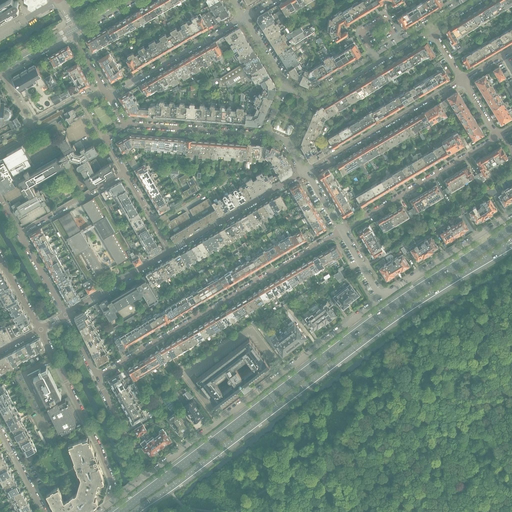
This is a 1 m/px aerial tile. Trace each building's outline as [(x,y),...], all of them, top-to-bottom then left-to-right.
[(0,22),(15,14),(19,11),(17,7),(18,7),(19,6),(19,4),(19,3),(18,2),(16,1),(15,1),(14,1),(12,0),(7,0),(0,4),(0,22)] [(164,12),(156,0),(154,1),(152,2),(152,3),(151,3),(158,15),(161,13),(162,14),(164,12)] [(169,8),(164,0),(156,0),(164,12),(166,11),(166,10),(169,8)] [(176,8),(175,5),(171,0),(164,0),(169,8),(173,6),(174,9),(175,8),(177,12),(178,11),(176,8)] [(209,12),(223,3),(223,2),(222,1),(221,0),(221,1),(220,0),(217,0),(209,5),(204,8),(205,10),(207,9),(209,12)] [(280,4),(283,10),(285,14),(286,15),(296,9),(290,0),(287,0),(283,3),(282,3),(280,3),(280,4)] [(290,0),(296,9),(305,4),(306,4),(303,0),(290,0)] [(357,1),(352,5),(353,6),(359,16),(361,16),(369,11),(369,10),(363,0),(362,0),(358,3),(357,1)] [(363,0),(369,10),(370,10),(374,8),(376,6),(379,4),(376,0),(363,0)] [(419,5),(417,6),(423,16),(427,14),(430,12),(433,10),(427,0),(419,5)] [(426,0),(427,0),(433,10),(443,4),(440,0),(426,0)] [(510,5),(506,0),(495,0),(493,1),(499,12),(510,5)] [(499,12),(493,1),(482,8),(489,19),(499,12)] [(158,15),(151,3),(150,3),(149,4),(148,5),(145,7),(153,19),(155,18),(154,17),(158,15)] [(215,15),(226,8),(226,7),(225,6),(224,5),(223,3),(209,12),(210,12),(212,17),(215,15)] [(406,9),(405,9),(407,12),(414,22),(415,21),(417,20),(420,18),(423,16),(417,6),(415,3),(406,9)] [(351,4),(342,10),(343,12),(349,23),(355,19),(357,20),(358,19),(358,17),(359,16),(353,6),(352,6),(351,4)] [(153,19),(145,7),(143,8),(141,9),(140,10),(147,21),(150,19),(151,20),(153,19)] [(228,14),(230,13),(228,10),(227,10),(226,8),(215,15),(212,17),(216,24),(219,22),(218,20),(221,19),(221,20),(222,20),(228,16),(229,15),(228,14)] [(489,19),(482,8),(472,14),(478,25),(489,19)] [(259,16),(258,20),(260,23),(262,22),(272,16),(271,13),(273,12),(271,9),(268,10),(259,16)] [(147,21),(140,10),(139,10),(138,11),(137,11),(134,13),(142,25),(144,24),(144,23),(147,21)] [(262,22),(260,23),(261,25),(262,27),(263,28),(285,14),(283,10),(280,11),(272,16),(262,22)] [(398,12),(395,14),(399,21),(404,28),(414,22),(407,12),(403,15),(402,13),(400,10),(398,12)] [(216,24),(212,17),(211,16),(209,12),(205,14),(202,16),(208,28),(216,24)] [(333,17),(332,19),(341,21),(342,23),(344,22),(346,25),(348,25),(349,25),(349,23),(343,12),(339,14),(333,17)] [(142,25),(134,13),(132,14),(130,15),(130,16),(129,16),(136,28),(139,26),(140,27),(142,25)] [(285,14),(263,28),(266,33),(283,23),(286,21),(289,20),(288,19),(287,17),(286,15),(285,14)] [(478,25),(472,14),(461,21),(468,31),(478,25)] [(208,28),(202,16),(201,16),(200,15),(198,16),(198,15),(195,17),(202,31),(203,31),(208,28)] [(136,28),(129,16),(128,16),(127,17),(126,18),(124,19),(131,32),(133,31),(133,30),(136,28)] [(202,31),(195,17),(189,20),(190,22),(197,34),(197,33),(198,34),(200,33),(200,32),(202,31)] [(329,18),(327,31),(330,31),(338,33),(340,31),(340,30),(341,23),(342,23),(341,21),(332,19),(329,18)] [(131,32),(124,19),(121,21),(119,22),(118,22),(125,34),(129,32),(129,33),(131,32)] [(192,37),(184,23),(182,20),(179,22),(181,25),(182,27),(179,28),(187,40),(188,40),(189,39),(190,38),(192,37)] [(197,34),(190,22),(188,24),(187,21),(184,23),(192,37),(194,35),(195,36),(197,35),(197,34)] [(468,31),(461,21),(450,28),(452,30),(457,38),(468,31)] [(125,34),(118,22),(118,23),(117,23),(116,24),(115,24),(113,26),(120,38),(122,37),(122,36),(125,34)] [(283,23),(266,33),(270,38),(285,29),(284,27),(285,26),(283,23)] [(292,38),(276,48),(276,49),(279,54),(316,30),(314,25),(311,27),(303,32),(292,38)] [(120,38),(113,26),(110,27),(108,28),(108,29),(107,29),(114,40),(117,39),(118,39),(120,38)] [(288,34),(273,44),(276,48),(292,38),(303,32),(300,27),(297,29),(295,30),(293,31),(291,32),(289,33),(288,34)] [(114,40),(107,29),(107,28),(107,29),(106,28),(104,29),(104,30),(102,32),(108,43),(114,40),(114,41),(114,40)] [(187,40),(179,28),(177,30),(176,28),(173,30),(181,43),(183,42),(184,42),(186,41),(186,40),(187,40)] [(229,43),(243,34),(242,33),(240,29),(237,28),(219,39),(221,42),(227,39),(229,43)] [(463,47),(457,38),(452,30),(450,28),(445,31),(450,39),(459,54),(463,51),(461,48),(463,47)] [(285,29),(270,38),(273,43),(273,44),(288,34),(285,29)] [(181,43),(173,30),(170,31),(171,33),(169,35),(176,46),(177,46),(179,45),(179,44),(181,43)] [(316,30),(279,54),(283,59),(309,42),(308,39),(307,37),(312,34),(317,31),(316,30)] [(511,41),(511,35),(509,30),(499,35),(506,45),(509,43),(511,41)] [(327,31),(323,33),(325,35),(328,33),(329,33),(330,33),(334,39),(335,38),(337,41),(343,37),(344,36),(347,35),(348,33),(347,33),(347,32),(347,31),(345,31),(342,33),(340,31),(338,33),(330,31),(327,31)] [(105,45),(108,43),(102,32),(101,32),(100,32),(99,32),(99,34),(96,35),(103,46),(105,45)] [(176,46),(169,35),(167,36),(165,34),(159,38),(160,40),(156,42),(155,40),(152,42),(160,55),(162,54),(163,54),(164,54),(165,52),(165,53),(165,52),(166,52),(168,52),(168,51),(173,48),(174,48),(175,47),(175,46),(176,46)] [(232,48),(246,40),(244,38),(245,37),(243,34),(229,43),(230,43),(232,42),(233,44),(231,45),(232,48)] [(103,46),(96,35),(94,36),(93,36),(92,37),(91,38),(98,50),(103,46)] [(351,37),(349,38),(347,35),(344,36),(345,37),(344,38),(349,46),(343,50),(350,61),(361,54),(351,37)] [(506,45),(499,35),(490,41),(496,51),(506,45)] [(98,50),(91,38),(90,39),(88,39),(87,39),(87,40),(86,41),(93,53),(94,52),(98,50)] [(238,52),(249,45),(249,44),(248,42),(247,42),(246,40),(232,48),(228,50),(232,56),(236,54),(236,53),(238,52)] [(223,53),(221,50),(220,48),(219,47),(216,41),(210,44),(211,45),(219,58),(219,59),(221,62),(222,64),(223,63),(224,61),(224,59),(223,57),(221,54),(223,53)] [(496,51),(490,41),(481,46),(481,45),(479,42),(478,43),(480,47),(486,57),(490,54),(496,51)] [(160,55),(152,42),(149,44),(150,46),(147,47),(154,59),(155,58),(156,59),(157,58),(157,57),(160,55)] [(309,42),(283,59),(286,64),(299,56),(297,54),(300,52),(302,54),(307,50),(305,46),(306,45),(310,43),(309,42)] [(435,55),(430,46),(427,42),(424,44),(417,48),(424,59),(429,56),(430,58),(435,55)] [(219,58),(211,45),(208,46),(206,47),(206,48),(205,48),(212,59),(215,57),(216,60),(219,59),(219,58)] [(239,59),(253,50),(252,49),(252,48),(250,46),(249,45),(238,52),(240,54),(237,56),(236,54),(232,56),(228,58),(230,62),(238,57),(239,59)] [(477,62),(469,49),(467,45),(466,46),(467,48),(466,49),(468,52),(469,51),(470,53),(462,58),(467,68),(477,62)] [(74,56),(68,46),(61,50),(67,60),(73,56),(74,56)] [(154,59),(147,47),(145,49),(144,47),(141,48),(149,62),(151,60),(152,61),(154,60),(154,59)] [(486,57),(480,47),(472,52),(470,48),(469,49),(477,62),(481,60),(486,57)] [(149,62),(141,48),(138,50),(139,52),(137,53),(144,65),(145,65),(146,64),(147,63),(149,62)] [(212,59),(205,48),(204,48),(203,49),(202,50),(200,51),(208,65),(209,64),(211,63),(209,61),(212,59)] [(424,59),(417,48),(406,55),(413,65),(424,59)] [(334,71),(326,57),(324,53),(321,49),(316,53),(322,63),(329,74),(334,71)] [(67,60),(61,50),(55,53),(60,63),(61,64),(60,65),(62,68),(63,68),(62,65),(68,62),(67,60)] [(243,64),(256,55),(256,54),(255,53),(254,52),(253,50),(239,59),(243,64)] [(299,56),(286,64),(289,69),(299,63),(300,63),(301,61),(302,61),(309,54),(309,53),(307,50),(302,54),(299,56)] [(350,61),(343,50),(334,56),(332,53),(331,53),(340,67),(350,61)] [(208,65),(200,51),(198,52),(197,52),(195,53),(195,54),(201,65),(204,64),(205,66),(208,65)] [(60,63),(55,53),(48,57),(49,59),(49,58),(54,67),(60,63)] [(101,65),(113,59),(109,53),(107,54),(106,55),(100,59),(99,57),(97,59),(97,60),(98,60),(99,60),(98,62),(99,63),(100,63),(101,65)] [(144,65),(137,53),(134,55),(133,53),(130,55),(138,68),(141,67),(142,67),(143,66),(143,65),(144,65)] [(340,67),(331,53),(326,57),(334,71),(340,67)] [(201,65),(195,54),(193,54),(192,55),(192,56),(189,57),(197,71),(200,69),(198,67),(201,65)] [(138,68),(130,55),(127,56),(128,58),(126,60),(129,65),(132,70),(133,72),(139,69),(138,68)] [(241,72),(259,61),(258,59),(258,57),(257,56),(256,56),(256,55),(243,64),(225,75),(222,76),(219,78),(221,80),(223,83),(225,82),(241,72)] [(413,65),(406,55),(396,61),(403,72),(413,65)] [(197,71),(189,57),(187,59),(186,58),(185,59),(184,60),(190,71),(193,70),(195,72),(197,71)] [(105,71),(116,65),(113,59),(101,65),(102,66),(101,67),(102,68),(103,69),(105,71)] [(190,71),(184,60),(184,61),(183,60),(181,61),(181,62),(179,64),(187,77),(189,76),(188,73),(190,71)] [(246,76),(263,66),(260,60),(259,61),(241,72),(225,82),(228,88),(231,86),(235,83),(246,76)] [(403,72),(396,61),(386,67),(392,78),(403,72)] [(301,79),(300,81),(308,85),(309,82),(313,84),(319,80),(312,69),(311,67),(311,63),(308,62),(306,67),(301,79)] [(442,67),(441,64),(439,62),(434,65),(435,67),(438,66),(441,71),(444,69),(442,67)] [(299,63),(289,69),(292,75),(293,76),(301,79),(306,67),(301,64),(300,63),(299,63)] [(329,74),(322,63),(312,69),(319,80),(329,74)] [(81,69),(79,67),(80,66),(79,64),(78,64),(77,64),(73,66),(71,67),(67,70),(70,75),(81,69)] [(187,77),(179,64),(176,65),(175,65),(174,66),(174,67),(173,66),(180,78),(182,76),(184,79),(187,77)] [(36,79),(42,76),(35,65),(12,78),(20,92),(37,82),(36,79)] [(108,77),(119,70),(116,65),(105,71),(106,74),(106,75),(107,76),(108,76),(108,77)] [(180,78),(173,66),(173,67),(172,67),(171,67),(170,68),(168,70),(176,83),(179,82),(177,79),(180,78)] [(253,80),(267,71),(263,66),(246,76),(245,77),(248,82),(253,79),(253,80)] [(392,78),(386,67),(375,74),(382,85),(392,78)] [(506,78),(499,67),(494,70),(500,81),(506,78)] [(73,80),(84,74),(83,72),(83,71),(82,70),(81,69),(70,75),(73,80)] [(450,79),(444,69),(441,71),(433,75),(439,84),(440,84),(442,83),(445,81),(446,81),(450,79)] [(122,77),(122,76),(123,76),(119,70),(108,77),(109,79),(109,80),(110,82),(111,82),(119,78),(120,78),(122,77)] [(176,83),(168,70),(166,71),(165,71),(163,72),(163,73),(169,84),(172,82),(173,85),(176,83)] [(259,83),(270,76),(267,71),(253,80),(256,85),(259,83)] [(169,84),(163,73),(162,73),(161,73),(160,74),(160,75),(157,76),(164,88),(167,86),(167,85),(169,84)] [(491,84),(489,80),(491,79),(488,73),(475,81),(481,90),(491,84)] [(76,86),(87,80),(87,79),(87,78),(86,77),(85,76),(84,74),(73,80),(76,86)] [(382,85),(375,74),(365,80),(371,91),(382,85)] [(56,85),(51,75),(45,78),(50,88),(51,88),(52,87),(56,85)] [(439,84),(433,75),(424,81),(429,90),(430,90),(432,89),(432,88),(436,86),(437,86),(438,85),(439,85),(439,84)] [(164,88),(157,76),(155,77),(154,77),(152,78),(152,79),(157,88),(158,90),(161,89),(162,89),(164,88)] [(276,86),(270,76),(259,83),(260,83),(263,88),(276,87),(276,86)] [(157,88),(152,79),(151,79),(149,80),(149,81),(147,82),(146,81),(141,85),(145,92),(147,95),(157,88)] [(79,91),(90,85),(90,84),(89,82),(88,82),(87,80),(76,86),(79,91)] [(371,91),(365,80),(354,87),(361,97),(371,91)] [(429,90),(424,81),(414,87),(419,96),(420,96),(422,95),(422,94),(426,92),(427,92),(428,91),(429,90)] [(497,93),(492,84),(491,84),(481,90),(487,100),(497,93)] [(419,96),(414,87),(405,92),(405,90),(406,90),(403,85),(400,87),(404,93),(409,102),(410,102),(411,102),(412,101),(412,100),(416,98),(417,98),(419,97),(419,96)] [(271,98),(276,88),(276,87),(263,88),(255,88),(254,86),(250,89),(271,98)] [(361,97),(354,87),(344,93),(350,104),(352,106),(353,105),(351,103),(357,99),(358,101),(362,99),(361,97)] [(13,112),(12,109),(12,108),(10,106),(9,106),(9,103),(1,90),(0,89),(0,128),(9,124),(12,129),(21,124),(14,113),(13,113),(13,112)] [(271,98),(250,89),(251,90),(248,95),(269,104),(271,98)] [(123,103),(134,97),(131,91),(119,97),(123,103)] [(466,106),(461,98),(458,93),(456,92),(448,97),(448,98),(446,100),(448,103),(450,102),(455,110),(456,112),(466,106)] [(61,102),(71,96),(69,93),(61,97),(59,99),(61,102)] [(341,109),(350,104),(344,93),(333,99),(339,110),(344,118),(346,117),(341,109)] [(409,102),(404,93),(396,97),(393,93),(391,94),(394,99),(394,98),(400,108),(401,108),(402,107),(403,106),(407,104),(409,103),(409,102)] [(503,103),(497,93),(487,100),(493,109),(503,103)] [(269,104),(248,95),(248,96),(249,96),(248,100),(249,100),(248,102),(266,111),(269,104)] [(126,109),(137,102),(134,97),(123,103),(126,109)] [(394,98),(394,99),(384,104),(390,114),(390,113),(391,114),(392,113),(393,112),(397,110),(398,110),(399,109),(399,108),(400,108),(394,98)] [(329,116),(339,110),(333,99),(322,106),(332,121),(330,118),(329,116)] [(447,111),(444,106),(448,103),(446,100),(441,102),(434,107),(441,119),(443,118),(443,119),(447,116),(448,116),(449,115),(447,113),(446,112),(447,111)] [(165,117),(167,104),(164,104),(164,102),(159,101),(159,103),(157,103),(156,105),(156,116),(165,117)] [(140,110),(141,107),(140,107),(139,106),(137,102),(126,109),(129,114),(136,115),(136,111),(138,110),(140,110)] [(175,118),(176,105),(174,104),(175,102),(170,102),(169,104),(167,104),(165,117),(175,118)] [(265,114),(265,111),(266,111),(248,102),(248,104),(247,103),(246,111),(245,123),(259,124),(261,123),(262,121),(261,121),(262,119),(263,114),(265,114)] [(186,119),(187,106),(184,105),(185,103),(180,103),(179,105),(176,105),(175,118),(186,119)] [(511,117),(511,111),(510,108),(508,110),(503,103),(493,109),(499,120),(502,123),(511,117)] [(196,120),(197,106),(194,106),(195,104),(190,104),(190,106),(187,106),(186,119),(196,120)] [(206,120),(207,107),(205,107),(205,105),(200,104),(200,106),(197,106),(196,120),(206,120)] [(390,114),(384,104),(375,110),(380,120),(383,119),(383,118),(387,115),(388,116),(389,115),(389,114),(390,114)] [(156,116),(156,105),(152,105),(152,106),(152,107),(149,106),(148,109),(148,116),(156,116)] [(216,121),(217,108),(215,108),(215,106),(210,105),(210,107),(207,107),(206,120),(216,121)] [(225,122),(226,109),(225,108),(225,106),(220,106),(220,108),(217,108),(216,121),(225,122)] [(233,122),(233,110),(231,110),(231,107),(227,106),(227,109),(226,109),(225,122),(227,122),(227,121),(229,121),(230,122),(233,122)] [(332,121),(322,106),(316,110),(315,111),(325,119),(327,118),(328,119),(328,120),(329,121),(330,120),(331,122),(332,121)] [(472,115),(470,112),(466,106),(456,112),(462,121),(472,115)] [(148,116),(148,109),(142,108),(142,107),(141,107),(140,110),(138,110),(136,111),(136,115),(148,116)] [(441,119),(434,107),(427,111),(425,112),(424,112),(430,122),(431,124),(441,119)] [(79,116),(78,116),(77,116),(75,113),(76,110),(73,108),(72,109),(65,113),(64,114),(66,117),(66,119),(67,120),(70,124),(70,123),(78,118),(79,118),(79,117),(79,116)] [(380,120),(375,110),(372,112),(371,111),(369,112),(369,113),(368,114),(374,124),(380,120)] [(325,119),(315,111),(315,112),(311,119),(323,124),(325,119)] [(422,127),(430,122),(424,112),(423,112),(421,113),(421,114),(417,117),(416,116),(414,117),(414,118),(420,128),(422,127)] [(374,124),(368,114),(359,119),(365,129),(369,127),(374,124)] [(478,125),(476,122),(472,115),(462,121),(468,131),(478,125)] [(420,128),(414,118),(413,119),(413,118),(411,119),(411,120),(410,121),(406,123),(404,124),(403,125),(410,135),(419,129),(420,131),(419,132),(421,134),(423,133),(422,131),(420,128)] [(324,137),(331,128),(323,124),(311,119),(307,130),(324,137)] [(365,129),(359,119),(349,126),(355,135),(365,129)] [(289,134),(292,126),(289,125),(287,124),(283,122),(283,123),(281,122),(278,120),(275,128),(289,134)] [(400,140),(410,135),(403,125),(402,125),(401,126),(400,126),(396,129),(395,129),(394,130),(393,130),(393,131),(399,141),(400,143),(402,146),(405,145),(403,141),(401,142),(400,140)] [(483,134),(481,131),(478,125),(468,131),(463,133),(461,134),(463,137),(466,135),(466,134),(469,132),(474,140),(483,134)] [(355,135),(349,126),(339,131),(345,141),(351,137),(355,135)] [(315,142),(318,135),(324,137),(307,130),(301,144),(301,145),(315,143),(315,142)] [(345,141),(339,131),(328,138),(330,142),(334,148),(345,141)] [(399,141),(393,131),(392,131),(390,132),(389,133),(386,135),(385,135),(383,136),(383,137),(389,147),(399,141)] [(461,140),(464,139),(463,137),(461,134),(459,136),(457,132),(453,134),(453,135),(451,136),(458,148),(464,145),(461,140)] [(133,146),(134,135),(130,134),(122,139),(129,150),(133,148),(132,147),(133,146)] [(145,147),(146,136),(134,135),(133,146),(145,147)] [(458,148),(451,136),(442,142),(443,144),(449,154),(450,154),(449,153),(458,148)] [(0,189),(3,194),(5,192),(9,190),(15,187),(15,186),(19,184),(20,185),(20,184),(21,187),(20,187),(23,193),(22,194),(26,201),(21,204),(20,201),(11,206),(13,209),(13,210),(13,211),(13,213),(14,214),(15,215),(16,216),(17,216),(20,220),(28,215),(26,213),(40,205),(41,206),(42,205),(43,205),(48,213),(51,212),(46,203),(49,201),(47,198),(45,199),(42,193),(44,192),(42,189),(39,191),(38,189),(35,190),(32,185),(34,183),(34,184),(35,184),(36,184),(36,183),(37,183),(36,182),(39,180),(40,181),(41,181),(41,180),(42,180),(41,179),(45,177),(45,178),(46,178),(47,178),(46,177),(47,177),(47,176),(50,174),(51,175),(51,174),(52,175),(52,174),(53,174),(52,173),(56,171),(56,172),(57,171),(58,171),(59,170),(58,169),(61,168),(62,168),(63,168),(64,168),(63,167),(64,167),(64,166),(66,165),(67,166),(68,166),(69,166),(70,166),(71,165),(71,164),(71,163),(71,162),(73,160),(76,161),(78,163),(77,164),(77,165),(77,166),(77,167),(78,168),(79,169),(80,169),(82,172),(81,172),(81,173),(81,174),(82,174),(83,174),(85,177),(84,178),(83,179),(83,180),(83,181),(84,181),(85,182),(86,182),(90,189),(98,184),(98,183),(99,182),(105,178),(106,179),(117,172),(118,172),(118,171),(118,170),(118,169),(114,163),(113,162),(112,162),(111,162),(103,167),(101,168),(96,158),(95,159),(90,162),(89,161),(88,159),(98,153),(94,145),(93,145),(86,149),(86,150),(84,147),(80,150),(76,149),(74,145),(71,146),(71,145),(66,137),(65,137),(65,138),(65,137),(58,141),(63,150),(64,150),(63,151),(60,152),(59,153),(35,167),(23,146),(3,157),(5,159),(3,160),(0,161),(0,189)] [(389,147),(383,137),(382,137),(380,138),(380,139),(378,140),(384,150),(389,147)] [(129,150),(122,139),(117,142),(124,154),(129,150)] [(384,150),(378,140),(375,141),(373,142),(373,143),(379,153),(384,150)] [(312,161),(330,150),(326,144),(325,143),(324,141),(320,142),(322,145),(322,146),(321,145),(318,146),(319,148),(320,149),(318,150),(308,156),(310,161),(312,161)] [(334,148),(330,142),(326,144),(330,150),(334,148)] [(318,150),(315,145),(315,143),(301,145),(301,146),(308,156),(318,150)] [(379,153),(373,143),(372,143),(371,143),(370,144),(370,145),(365,147),(363,148),(363,149),(369,159),(379,153)] [(443,144),(432,150),(439,160),(440,160),(441,159),(446,156),(447,156),(448,155),(448,154),(449,154),(443,144)] [(271,159),(276,147),(272,146),(271,148),(267,147),(266,148),(265,159),(269,162),(271,159)] [(284,156),(282,153),(279,152),(280,149),(276,147),(271,159),(273,163),(284,156)] [(507,157),(501,147),(491,152),(498,163),(507,157)] [(369,159),(363,149),(362,149),(361,149),(360,150),(360,151),(359,151),(355,153),(354,153),(353,154),(353,155),(352,155),(359,165),(369,159)] [(439,160),(432,150),(422,156),(428,166),(429,166),(431,165),(432,164),(436,162),(438,161),(439,160)] [(498,163),(491,152),(482,158),(488,169),(498,163)] [(359,165),(352,155),(351,155),(350,156),(349,157),(345,159),(344,159),(343,160),(343,161),(342,161),(348,171),(359,165)] [(428,166),(422,156),(414,161),(411,155),(408,156),(412,162),(418,172),(419,173),(421,172),(421,171),(425,168),(426,168),(428,167),(428,166)] [(290,167),(285,158),(284,156),(273,163),(275,165),(273,166),(276,172),(277,172),(278,174),(290,167)] [(487,171),(489,170),(488,169),(482,158),(481,158),(480,159),(479,159),(479,160),(476,162),(482,172),(478,174),(481,179),(483,182),(485,181),(484,178),(481,173),(482,172),(483,175),(487,172),(487,171)] [(348,171),(342,161),(340,162),(338,163),(338,164),(337,164),(340,169),(343,174),(348,171)] [(412,162),(402,169),(408,179),(409,179),(410,178),(411,177),(415,174),(416,175),(417,174),(418,173),(418,172),(412,162)] [(149,170),(148,170),(150,169),(148,165),(146,166),(145,164),(134,171),(135,171),(137,173),(137,174),(138,176),(147,170),(148,171),(149,170)] [(337,178),(340,177),(343,175),(343,174),(340,169),(337,164),(332,167),(332,166),(321,173),(318,175),(322,180),(324,182),(323,183),(324,184),(325,185),(335,180),(337,178)] [(474,176),(468,166),(457,172),(464,183),(474,177),(479,185),(483,183),(483,182),(481,179),(478,174),(474,176)] [(275,183),(289,175),(291,173),(292,169),(290,167),(278,174),(275,176),(273,177),(272,175),(271,176),(275,182),(275,183)] [(408,179),(402,169),(392,175),(398,185),(400,184),(400,183),(401,183),(405,181),(407,180),(407,179),(408,179)] [(149,174),(148,171),(147,170),(138,176),(139,176),(138,177),(140,179),(142,181),(151,176),(154,174),(153,172),(149,174)] [(272,184),(269,177),(266,173),(263,174),(262,172),(259,174),(267,187),(269,186),(270,186),(272,185),(272,184)] [(450,191),(464,183),(457,172),(454,174),(450,177),(448,178),(444,180),(448,187),(445,189),(448,195),(451,194),(450,192),(451,191),(450,191)] [(190,187),(183,191),(186,197),(197,191),(194,186),(197,184),(193,177),(190,179),(187,173),(178,178),(181,184),(187,181),(190,187)] [(267,187),(259,174),(256,175),(257,178),(255,179),(262,191),(265,189),(265,188),(267,187)] [(398,185),(392,175),(381,181),(387,191),(388,191),(390,190),(390,189),(394,187),(395,187),(397,186),(397,185),(398,185)] [(145,187),(154,181),(151,176),(142,181),(141,182),(143,184),(145,187)] [(262,191),(255,179),(253,181),(251,178),(249,180),(257,193),(259,192),(260,192),(262,191)] [(257,193),(249,180),(248,180),(245,182),(247,184),(245,185),(245,186),(251,196),(252,196),(253,196),(254,195),(255,194),(257,193)] [(341,190),(335,180),(325,185),(326,185),(325,186),(326,188),(327,188),(330,193),(331,195),(332,196),(341,190)] [(115,196),(126,190),(126,189),(125,189),(121,181),(101,193),(107,202),(115,196)] [(157,187),(154,181),(145,187),(146,189),(148,192),(157,187)] [(387,191),(381,181),(371,187),(377,197),(378,197),(380,196),(380,195),(384,193),(385,193),(387,192),(387,191)] [(251,196),(245,186),(242,187),(242,186),(241,186),(240,186),(238,184),(237,183),(237,184),(239,188),(239,189),(246,200),(246,199),(248,198),(249,198),(251,197),(251,196)] [(292,195),(303,189),(300,185),(297,184),(288,189),(291,195),(292,195)] [(448,195),(445,189),(441,192),(436,184),(433,187),(428,190),(427,191),(426,190),(423,192),(430,204),(443,195),(444,197),(448,195)] [(151,197),(160,192),(157,187),(148,192),(148,193),(149,195),(150,195),(151,197)] [(246,200),(239,189),(237,190),(237,189),(235,189),(234,190),(232,187),(231,187),(233,191),(234,192),(240,203),(241,203),(241,202),(243,201),(244,202),(245,201),(246,200)] [(377,197),(371,187),(361,193),(367,203),(368,203),(370,202),(370,201),(374,199),(375,199),(377,198),(377,197)] [(296,200),(306,194),(306,193),(305,191),(304,191),(303,189),(292,195),(296,200)] [(511,201),(504,190),(504,189),(501,192),(502,193),(498,196),(502,202),(504,205),(504,206),(505,205),(506,206),(509,204),(508,203),(511,201)] [(128,196),(127,194),(128,193),(126,190),(115,196),(119,202),(128,196)] [(240,203),(234,192),(232,193),(231,192),(230,192),(230,191),(229,191),(228,190),(226,191),(228,194),(229,195),(235,206),(236,206),(235,206),(238,204),(239,205),(240,204),(240,203)] [(347,201),(341,191),(341,190),(332,196),(332,197),(333,199),(336,203),(336,204),(337,206),(338,206),(347,201)] [(154,202),(163,197),(160,192),(151,197),(151,198),(152,200),(153,200),(154,202)] [(416,212),(430,204),(423,192),(420,194),(420,195),(414,199),(413,198),(410,200),(414,208),(410,210),(414,216),(417,214),(416,212)] [(367,203),(361,193),(356,196),(357,198),(358,201),(359,201),(362,206),(363,206),(365,205),(365,204),(367,203)] [(275,198),(274,198),(280,209),(283,208),(284,209),(287,207),(286,206),(283,200),(284,199),(281,194),(280,195),(278,196),(277,196),(276,196),(275,197),(275,198)] [(299,206),(309,200),(309,199),(309,198),(308,197),(307,197),(306,194),(296,200),(299,206)] [(235,206),(229,195),(227,197),(226,196),(225,195),(223,196),(223,197),(223,198),(230,209),(232,208),(233,208),(235,207),(235,206)] [(122,207),(131,202),(130,199),(131,199),(129,196),(129,197),(128,196),(119,202),(120,205),(118,206),(120,209),(122,207)] [(166,203),(163,197),(154,202),(154,203),(155,206),(156,206),(157,208),(166,203)] [(130,248),(105,206),(100,209),(93,198),(83,204),(94,223),(96,222),(105,237),(103,238),(118,263),(128,257),(125,251),(130,248)] [(230,209),(223,198),(221,200),(221,199),(219,198),(218,199),(218,200),(217,201),(218,202),(224,212),(225,212),(227,211),(228,211),(229,210),(230,209)] [(269,201),(268,202),(275,212),(275,213),(276,213),(278,212),(278,211),(278,210),(280,209),(274,198),(273,198),(271,200),(269,202),(269,201)] [(224,212),(218,202),(217,201),(218,200),(216,199),(214,200),(214,201),(215,202),(214,202),(212,203),(213,204),(215,209),(219,215),(222,214),(223,214),(224,213),(224,212)] [(497,209),(495,206),(494,207),(492,203),(493,203),(491,200),(490,200),(490,199),(486,202),(485,200),(482,202),(484,204),(488,211),(489,210),(492,214),(497,211),(496,209),(497,209)] [(302,212),(313,206),(312,205),(312,204),(312,202),(311,202),(309,200),(299,206),(302,212)] [(263,204),(263,205),(269,216),(270,216),(271,217),(273,216),(273,215),(272,214),(275,212),(268,202),(268,201),(265,203),(266,203),(263,205),(263,204)] [(346,216),(359,209),(359,208),(358,207),(354,209),(353,208),(352,209),(351,208),(351,207),(347,201),(338,206),(338,207),(338,208),(339,209),(340,209),(341,212),(344,217),(346,216)] [(125,213),(135,207),(133,205),(134,204),(133,202),(132,202),(131,202),(122,207),(125,213)] [(160,213),(170,207),(175,204),(174,202),(171,204),(169,205),(168,205),(166,203),(157,208),(157,209),(158,211),(159,211),(160,213)] [(197,220),(215,209),(213,204),(210,206),(207,208),(204,209),(202,211),(199,212),(196,214),(194,215),(196,218),(197,220)] [(492,214),(489,210),(488,211),(484,204),(477,208),(481,216),(480,216),(482,220),(492,214)] [(258,208),(257,208),(264,219),(266,223),(267,223),(266,220),(267,219),(267,218),(267,217),(269,216),(263,205),(262,205),(260,206),(260,207),(258,208)] [(414,216),(410,210),(406,212),(402,205),(398,207),(399,208),(392,212),(391,211),(388,213),(389,214),(388,214),(394,224),(395,225),(409,216),(410,218),(414,216)] [(306,217),(316,211),(316,210),(315,208),(314,208),(313,206),(302,212),(306,217)] [(481,216),(477,208),(476,208),(475,206),(472,208),(473,210),(470,212),(470,213),(470,214),(472,217),(472,216),(474,219),(474,220),(475,223),(476,222),(477,224),(482,220),(480,216),(481,216)] [(128,218),(138,212),(136,210),(137,210),(136,207),(135,207),(125,213),(128,218)] [(252,211),(258,222),(259,223),(260,223),(262,222),(262,221),(261,220),(264,219),(257,208),(254,209),(255,210),(252,211)] [(200,226),(219,215),(215,209),(197,220),(196,220),(200,226)] [(88,247),(79,232),(81,230),(75,220),(70,211),(53,221),(83,272),(87,280),(92,277),(93,278),(105,271),(90,246),(88,247)] [(247,214),(246,215),(253,225),(255,229),(259,227),(256,224),(258,222),(252,211),(251,211),(249,213),(247,215),(247,214)] [(309,223),(319,217),(319,216),(319,215),(318,214),(317,213),(316,211),(306,217),(304,218),(307,224),(309,223)] [(131,224),(141,218),(140,216),(140,215),(139,212),(138,213),(138,212),(128,218),(131,224)] [(176,226),(172,220),(170,221),(165,213),(160,216),(160,217),(162,221),(168,231),(176,226)] [(241,218),(248,229),(247,229),(248,229),(249,230),(251,228),(251,227),(253,225),(246,215),(246,214),(243,216),(244,217),(241,218)] [(394,224),(388,214),(385,216),(382,218),(381,217),(379,219),(378,220),(381,226),(384,230),(394,224)] [(312,228),(323,222),(322,222),(322,221),(321,219),(319,217),(309,223),(312,228)] [(134,229),(144,223),(143,221),(144,220),(142,218),(141,218),(131,224),(134,229)] [(236,221),(235,221),(242,232),(242,233),(243,233),(245,232),(245,231),(245,230),(247,229),(248,229),(241,218),(240,218),(238,219),(238,220),(236,221)] [(171,235),(191,223),(190,221),(189,219),(187,220),(184,221),(181,223),(179,224),(176,226),(168,231),(171,235)] [(468,227),(467,225),(466,225),(463,220),(458,223),(456,221),(453,223),(454,224),(460,234),(465,232),(464,231),(468,229),(467,229),(468,228),(468,227)] [(230,224),(230,225),(236,235),(237,236),(238,236),(240,235),(240,234),(240,233),(242,232),(235,221),(232,223),(233,223),(230,224)] [(174,242),(196,229),(193,222),(191,223),(171,235),(171,236),(174,242)] [(316,234),(326,228),(324,224),(323,222),(312,228),(316,234)] [(137,234),(147,229),(146,226),(147,226),(145,223),(144,224),(144,223),(134,229),(137,234)] [(439,235),(436,229),(432,223),(429,225),(433,231),(435,235),(437,237),(439,235)] [(225,227),(224,228),(231,239),(231,238),(231,239),(233,242),(235,241),(234,238),(234,237),(236,235),(230,225),(229,224),(227,226),(225,228),(225,227)] [(460,234),(454,224),(450,226),(449,225),(447,226),(447,227),(448,229),(449,228),(455,238),(460,234)] [(374,236),(368,225),(358,231),(358,232),(358,233),(360,236),(361,235),(364,242),(374,236)] [(455,238),(449,228),(448,229),(447,227),(439,231),(441,234),(444,239),(443,239),(445,242),(446,242),(447,242),(450,240),(451,241),(455,238)] [(33,240),(44,233),(41,228),(30,234),(30,235),(30,236),(30,237),(31,237),(32,238),(33,240)] [(219,231),(225,242),(226,243),(227,243),(228,242),(229,241),(228,240),(230,239),(231,239),(224,228),(221,229),(222,230),(219,231)] [(308,238),(305,233),(302,229),(300,231),(300,230),(296,232),(294,228),(292,229),(294,233),(300,243),(303,241),(304,242),(305,241),(305,240),(306,240),(306,239),(308,238)] [(141,240),(150,234),(149,232),(150,231),(148,229),(147,229),(137,234),(141,240)] [(214,234),(220,245),(220,246),(222,246),(223,245),(224,244),(223,243),(225,242),(219,231),(218,231),(216,232),(216,233),(214,234)] [(300,243),(294,233),(291,235),(290,233),(289,234),(287,231),(286,232),(288,236),(292,242),(292,241),(295,246),(297,245),(298,245),(300,244),(300,243)] [(36,245),(47,239),(49,238),(48,236),(47,235),(45,236),(44,233),(33,240),(33,241),(33,243),(34,243),(36,245)] [(143,246),(154,240),(152,237),(153,237),(151,233),(150,234),(141,240),(140,241),(143,246)] [(211,236),(208,238),(215,248),(215,249),(216,249),(218,248),(218,247),(220,245),(214,234),(213,234),(212,234),(210,236),(211,236)] [(295,246),(292,241),(292,242),(288,236),(286,238),(284,235),(281,236),(283,239),(286,245),(287,244),(290,249),(292,248),(293,248),(294,247),(295,246)] [(380,246),(374,236),(364,242),(368,248),(367,248),(370,252),(380,246)] [(203,241),(209,252),(210,253),(212,252),(212,251),(212,250),(214,249),(215,248),(208,238),(208,237),(207,238),(207,237),(205,239),(205,240),(203,241)] [(438,247),(436,244),(435,244),(434,242),(434,241),(433,238),(432,239),(431,237),(428,240),(427,239),(424,240),(425,241),(425,242),(429,249),(430,248),(432,251),(438,248),(437,247),(438,247)] [(39,250),(50,244),(47,239),(36,245),(36,246),(36,247),(36,248),(37,248),(39,250)] [(290,249),(287,244),(286,245),(283,239),(278,243),(281,248),(282,248),(285,252),(287,251),(288,251),(289,250),(290,249)] [(146,252),(157,245),(155,243),(156,242),(155,240),(154,240),(143,246),(146,252)] [(199,243),(197,244),(204,255),(204,256),(205,256),(207,255),(207,254),(207,253),(209,252),(203,241),(202,241),(199,242),(199,243)] [(409,250),(406,245),(405,246),(402,241),(400,242),(401,244),(406,252),(409,250)] [(432,251),(430,248),(429,249),(425,242),(418,246),(422,253),(421,254),(423,257),(423,258),(433,252),(432,251)] [(285,252),(282,248),(281,248),(278,243),(273,246),(276,251),(277,251),(280,255),(281,254),(283,254),(284,253),(285,252)] [(42,256),(53,249),(50,244),(39,250),(39,251),(39,252),(39,253),(40,253),(42,256)] [(194,246),(192,248),(198,258),(198,259),(200,262),(201,262),(200,259),(201,258),(201,257),(203,255),(204,255),(197,244),(196,244),(194,246)] [(147,259),(161,251),(160,248),(158,245),(157,246),(157,245),(146,252),(149,257),(147,258),(147,259)] [(343,255),(336,245),(329,249),(336,259),(343,255)] [(422,253),(418,246),(417,246),(417,245),(414,247),(413,245),(412,245),(411,245),(410,246),(409,246),(409,247),(410,248),(411,250),(412,252),(411,252),(413,255),(414,254),(415,257),(416,260),(417,260),(418,261),(423,257),(421,254),(422,253)] [(280,255),(277,251),(276,251),(273,246),(268,249),(271,254),(272,254),(274,258),(276,257),(278,257),(279,256),(279,255),(280,255)] [(385,254),(381,246),(380,246),(370,252),(372,256),(373,255),(374,257),(376,255),(377,256),(378,255),(380,257),(385,254)] [(188,250),(186,251),(193,262),(192,262),(195,266),(196,266),(194,262),(196,261),(196,260),(198,258),(192,248),(192,247),(191,248),(191,247),(188,249),(188,250)] [(45,261),(56,255),(53,249),(42,256),(42,257),(42,259),(43,259),(45,261)] [(274,258),(272,254),(271,254),(268,249),(263,252),(269,262),(271,260),(272,260),(274,259),(274,258)] [(336,259),(329,249),(324,252),(330,263),(331,265),(337,262),(336,260),(336,259)] [(145,260),(142,254),(140,252),(137,254),(135,255),(133,252),(131,253),(130,251),(129,252),(128,251),(126,252),(129,257),(131,256),(134,261),(133,261),(136,266),(142,262),(145,260)] [(181,254),(180,254),(187,265),(187,266),(189,268),(190,267),(189,266),(190,265),(190,264),(190,263),(192,262),(193,262),(186,251),(185,251),(183,252),(183,253),(181,254)] [(269,262),(263,252),(260,254),(258,251),(257,253),(258,255),(257,255),(263,265),(265,264),(267,264),(268,263),(268,262),(269,262)] [(330,263),(324,252),(318,256),(325,267),(330,263)] [(180,254),(174,257),(181,269),(184,273),(187,272),(184,267),(187,265),(180,254),(181,254),(180,253),(180,254)] [(48,267),(59,260),(56,255),(45,261),(45,262),(45,263),(45,264),(46,264),(48,267)] [(263,265),(257,255),(252,258),(258,268),(260,267),(261,267),(262,266),(263,265)] [(409,266),(405,259),(405,258),(405,256),(403,256),(402,255),(398,257),(398,256),(394,258),(401,270),(402,270),(402,271),(405,269),(405,268),(406,268),(407,268),(409,267),(409,266)] [(325,267),(318,256),(316,257),(315,257),(313,258),(313,259),(319,270),(325,267)] [(171,259),(169,260),(176,272),(181,269),(174,257),(171,259)] [(258,268),(252,258),(246,262),(252,271),(254,270),(256,270),(257,269),(258,268)] [(401,270),(394,258),(391,261),(392,261),(387,264),(394,275),(395,275),(401,270)] [(319,270),(313,259),(310,260),(308,261),(308,262),(307,262),(314,273),(319,270)] [(51,272),(62,265),(59,260),(48,267),(47,267),(49,270),(51,272)] [(169,260),(163,264),(170,276),(176,272),(169,260)] [(252,271),(246,262),(243,264),(242,262),(241,262),(240,260),(238,261),(241,265),(247,275),(249,274),(250,273),(251,273),(252,271)] [(314,273),(307,262),(305,264),(304,263),(303,264),(302,265),(302,266),(308,277),(314,273)] [(394,275),(387,264),(387,263),(384,265),(384,266),(380,269),(381,270),(380,272),(381,273),(383,273),(387,280),(389,280),(390,279),(390,278),(391,277),(391,278),(395,275),(394,275)] [(163,264),(157,267),(164,279),(170,276),(163,264)] [(54,277),(65,271),(62,265),(51,272),(51,273),(51,275),(52,275),(54,277)] [(247,275),(241,265),(235,268),(241,278),(243,277),(245,277),(246,276),(247,275)] [(308,277),(302,266),(300,267),(299,267),(297,268),(296,269),(303,280),(308,277)] [(0,291),(11,286),(0,267),(0,291)] [(157,267),(151,271),(158,282),(164,279),(157,267)] [(241,278),(235,268),(230,271),(236,281),(238,280),(239,280),(240,279),(241,278)] [(303,280),(296,269),(294,270),(293,270),(292,271),(291,272),(297,283),(303,280)] [(57,283),(68,276),(65,271),(54,277),(54,278),(54,279),(54,280),(55,280),(56,281),(57,283)] [(151,271),(146,274),(147,276),(153,286),(158,282),(151,271)] [(236,281),(230,271),(224,275),(230,284),(232,283),(234,283),(235,282),(236,281)] [(297,283),(291,272),(289,273),(288,273),(286,274),(286,275),(285,275),(292,286),(297,283)] [(230,284),(224,275),(221,277),(220,276),(218,277),(225,288),(227,286),(228,287),(230,286),(230,285),(230,284)] [(292,286),(285,275),(283,277),(282,277),(281,277),(280,278),(280,279),(287,290),(292,286)] [(60,288),(71,282),(72,281),(71,278),(70,279),(68,276),(57,283),(54,285),(56,287),(58,286),(59,286),(60,288)] [(117,309),(142,293),(148,302),(144,304),(145,305),(146,307),(149,305),(158,300),(147,282),(147,283),(146,281),(147,280),(145,277),(144,276),(139,280),(141,283),(138,284),(111,300),(112,300),(109,302),(107,299),(100,303),(107,314),(107,313),(110,319),(117,315),(114,310),(114,309),(116,308),(117,309)] [(225,288),(218,277),(213,280),(220,291),(222,290),(223,290),(224,289),(225,288)] [(96,290),(91,281),(90,279),(83,284),(85,288),(89,294),(96,290)] [(287,290),(280,279),(278,280),(277,280),(275,281),(275,282),(274,282),(281,293),(287,290)] [(220,291),(213,280),(208,283),(214,294),(216,293),(217,293),(219,292),(219,291),(220,291)] [(62,294),(75,287),(76,287),(76,286),(74,286),(73,285),(72,285),(71,282),(60,288),(59,289),(62,294)] [(281,293),(274,282),(272,283),(271,283),(270,284),(270,285),(269,285),(276,296),(281,293)] [(214,294),(208,283),(202,287),(209,297),(211,296),(212,296),(213,295),(214,294)] [(359,294),(357,290),(355,292),(349,284),(347,286),(344,283),(341,285),(343,287),(344,288),(353,300),(358,296),(358,295),(359,294)] [(276,296),(269,285),(267,286),(266,286),(264,287),(264,288),(270,299),(276,296)] [(14,294),(12,292),(12,290),(13,290),(11,287),(11,286),(0,291),(0,293),(4,300),(14,294)] [(66,300),(77,294),(75,291),(76,290),(75,287),(62,294),(66,300)] [(203,301),(198,290),(197,291),(194,292),(194,291),(191,292),(191,291),(191,290),(189,287),(188,288),(192,294),(198,303),(200,302),(200,303),(201,303),(203,302),(203,301)] [(209,297),(202,287),(197,290),(197,291),(198,290),(203,301),(206,299),(207,299),(208,299),(208,298),(209,297)] [(270,299),(264,288),(261,290),(260,290),(259,290),(259,291),(258,292),(265,303),(270,299)] [(353,300),(344,288),(342,290),(341,289),(338,291),(348,304),(353,300)] [(348,304),(338,291),(336,292),(337,294),(334,296),(333,295),(330,298),(334,304),(338,301),(340,304),(339,306),(342,309),(344,308),(344,309),(347,306),(347,305),(348,304)] [(265,303),(258,292),(256,293),(255,293),(254,294),(253,295),(259,306),(265,303)] [(70,306),(81,299),(79,296),(80,296),(79,293),(77,294),(66,300),(67,302),(70,306)] [(7,307),(19,300),(18,300),(17,297),(16,298),(14,294),(4,300),(7,307)] [(198,303),(192,294),(189,296),(188,294),(185,296),(186,297),(186,296),(192,307),(194,306),(195,306),(198,305),(198,304),(198,303)] [(259,306),(253,295),(250,296),(248,297),(248,298),(247,298),(254,309),(259,306)] [(186,296),(186,297),(181,300),(187,310),(190,309),(192,308),(193,307),(192,307),(186,296)] [(254,309),(247,298),(245,299),(244,299),(243,300),(242,301),(248,312),(253,310),(254,312),(256,314),(257,314),(255,311),(254,309)] [(331,310),(330,307),(334,304),(330,298),(327,301),(328,302),(323,305),(324,306),(320,309),(329,320),(336,315),(333,311),(332,309),(331,310)] [(21,306),(21,305),(20,303),(19,303),(18,301),(19,301),(19,300),(7,307),(11,312),(21,306)] [(187,310),(181,300),(176,303),(182,314),(184,312),(185,312),(187,312),(187,311),(187,310)] [(248,312),(242,301),(240,303),(239,303),(237,303),(237,304),(236,305),(243,316),(248,312)] [(182,314),(176,303),(171,306),(177,317),(179,315),(180,315),(181,315),(182,314)] [(243,316),(236,305),(234,306),(233,306),(232,307),(231,308),(237,319),(243,316)] [(14,318),(24,312),(24,311),(24,310),(23,309),(23,308),(22,308),(21,306),(11,312),(14,318)] [(177,317),(171,306),(165,309),(165,310),(171,320),(172,320),(174,318),(175,318),(176,318),(176,317),(177,317)] [(237,319),(231,308),(229,309),(228,309),(226,310),(226,311),(225,311),(232,322),(237,319)] [(329,320),(320,309),(319,308),(316,311),(314,308),(310,311),(311,313),(321,325),(322,326),(329,320)] [(78,323),(90,315),(89,315),(87,309),(76,316),(75,317),(76,318),(76,319),(76,320),(77,322),(78,323)] [(171,320),(165,310),(162,311),(159,312),(160,313),(166,323),(168,321),(168,322),(169,322),(171,321),(171,320)] [(232,322),(225,311),(223,312),(222,312),(221,313),(221,314),(220,314),(226,325),(232,322)] [(306,337),(297,326),(294,323),(293,322),(295,320),(288,311),(285,313),(292,321),(288,324),(284,320),(282,322),(286,326),(288,325),(289,326),(288,327),(290,329),(291,330),(292,330),(296,334),(294,336),(296,338),(294,339),(297,344),(297,343),(298,343),(300,342),(300,341),(301,341),(306,337)] [(16,323),(27,317),(27,316),(27,315),(26,314),(25,313),(24,312),(14,318),(16,323)] [(166,323),(160,313),(157,315),(156,314),(153,316),(154,317),(154,316),(160,326),(162,325),(163,325),(166,324),(166,323)] [(321,325),(311,313),(305,318),(304,318),(303,319),(302,318),(299,320),(303,325),(308,322),(310,324),(309,324),(311,326),(313,329),(316,327),(317,328),(321,325)] [(226,325),(220,314),(218,316),(217,316),(215,317),(215,318),(221,328),(226,325)] [(81,329),(93,321),(92,321),(91,322),(90,319),(91,318),(90,315),(78,323),(79,325),(79,326),(79,328),(80,328),(81,329)] [(154,316),(154,317),(151,318),(150,317),(148,319),(148,320),(154,329),(156,328),(157,329),(160,327),(160,326),(154,316)] [(19,328),(30,322),(30,321),(29,319),(28,319),(27,317),(16,323),(19,328)] [(221,328),(215,318),(212,319),(211,319),(210,320),(210,321),(209,321),(216,332),(221,328)] [(154,330),(154,329),(148,320),(145,322),(145,321),(142,322),(142,323),(149,333),(150,332),(151,332),(152,332),(154,331),(154,330)] [(84,335),(96,327),(95,327),(94,328),(93,325),(94,324),(93,321),(81,329),(82,331),(82,332),(82,334),(83,334),(84,335)] [(216,332),(209,321),(207,322),(206,322),(204,323),(204,324),(210,335),(216,332)] [(22,333),(34,327),(30,322),(19,328),(21,330),(22,333)] [(149,333),(142,323),(139,325),(139,324),(136,326),(137,327),(143,336),(145,335),(146,336),(148,334),(149,333)] [(210,335),(204,324),(201,326),(201,325),(199,326),(199,327),(198,327),(205,338),(210,335)] [(7,327),(6,327),(6,328),(12,338),(15,337),(16,337),(13,331),(11,328),(10,326),(10,325),(7,327)] [(270,335),(263,325),(261,327),(268,337),(270,335)] [(2,327),(0,328),(0,330),(6,341),(9,340),(11,339),(12,338),(6,328),(6,327),(3,329),(2,327)] [(87,341),(98,333),(97,333),(95,331),(97,330),(96,327),(84,335),(85,337),(85,338),(85,340),(86,340),(87,341)] [(143,336),(137,327),(134,329),(133,328),(130,329),(131,330),(137,340),(139,339),(140,339),(143,338),(143,336)] [(205,338),(198,327),(196,329),(195,329),(194,330),(193,330),(193,331),(199,341),(205,338)] [(296,338),(294,336),(296,334),(292,330),(291,330),(290,329),(287,332),(286,331),(284,333),(294,346),(297,344),(294,339),(296,338)] [(137,340),(131,330),(128,332),(127,331),(125,332),(125,333),(131,343),(133,342),(134,343),(137,341),(137,340)] [(199,341),(193,331),(191,332),(190,332),(188,333),(188,334),(187,334),(194,345),(199,341)] [(89,347),(101,339),(100,339),(98,336),(100,336),(98,333),(87,341),(88,343),(87,344),(88,345),(89,346),(89,347)] [(131,343),(125,333),(122,335),(119,336),(126,347),(127,346),(129,346),(131,345),(131,343)] [(294,346),(284,333),(281,334),(282,335),(278,338),(280,340),(278,341),(282,346),(284,344),(285,346),(287,344),(291,349),(291,348),(294,346)] [(194,345),(187,334),(185,335),(184,335),(183,336),(182,337),(188,348),(194,345)] [(278,341),(280,340),(278,338),(277,336),(276,336),(275,335),(275,334),(274,334),(270,337),(272,340),(271,340),(274,343),(283,355),(288,351),(288,350),(288,351),(291,349),(287,344),(285,346),(284,344),(282,346),(278,341)] [(126,347),(119,336),(114,339),(117,344),(114,346),(118,351),(120,350),(121,350),(123,349),(124,349),(125,348),(125,347),(126,347)] [(188,348),(182,337),(180,339),(179,338),(177,339),(177,340),(176,340),(183,351),(188,348)] [(45,350),(40,339),(40,338),(39,338),(35,340),(41,351),(41,352),(45,350)] [(92,353),(103,345),(101,342),(103,342),(101,339),(89,347),(91,349),(90,350),(91,351),(92,352),(92,353)] [(246,383),(270,365),(266,360),(265,358),(264,358),(263,358),(261,356),(262,355),(261,355),(250,341),(249,339),(248,340),(220,362),(217,363),(198,378),(197,379),(198,380),(209,395),(208,395),(209,396),(209,395),(211,398),(211,399),(217,406),(240,388),(241,388),(241,387),(242,388),(246,385),(246,384),(246,383)] [(41,351),(35,340),(33,341),(32,342),(31,343),(37,354),(39,354),(38,352),(41,351)] [(183,351),(176,340),(174,342),(173,342),(172,342),(171,343),(171,344),(177,355),(183,351)] [(37,354),(31,343),(29,343),(28,344),(26,345),(32,356),(34,355),(34,356),(37,354)] [(177,355),(171,344),(169,345),(168,345),(166,346),(166,347),(165,347),(172,358),(177,355)] [(32,356),(26,345),(22,347),(23,347),(21,348),(28,360),(29,359),(29,358),(32,356)] [(95,358),(109,349),(106,351),(104,348),(106,347),(104,345),(103,345),(92,353),(94,355),(93,356),(94,357),(95,358)] [(172,358),(165,347),(163,348),(162,348),(161,349),(161,350),(160,350),(166,361),(172,358)] [(28,360),(21,348),(20,348),(16,350),(22,361),(24,360),(25,361),(28,360)] [(109,358),(107,354),(109,353),(109,351),(110,350),(109,349),(95,358),(96,361),(96,362),(97,363),(98,364),(109,358)] [(22,361),(16,350),(14,351),(13,352),(12,353),(18,365),(20,364),(19,363),(22,361)] [(166,361),(160,350),(158,352),(157,351),(155,352),(155,353),(161,364),(166,361)] [(18,365),(12,353),(10,354),(9,354),(7,355),(13,366),(15,365),(15,366),(18,365)] [(161,364),(155,353),(152,355),(151,355),(150,355),(150,356),(149,357),(156,367),(161,364)] [(13,366),(7,355),(0,358),(0,360),(6,371),(13,367),(12,366),(13,366)] [(156,367),(149,357),(147,358),(146,358),(145,359),(144,359),(144,360),(150,371),(156,367)] [(150,371),(144,360),(142,361),(141,361),(139,362),(139,363),(145,374),(150,371)] [(145,374),(139,363),(136,364),(135,364),(134,365),(134,366),(133,366),(140,377),(145,374)] [(39,369),(27,375),(28,375),(43,406),(46,404),(47,403),(47,404),(51,401),(51,402),(52,401),(56,399),(62,396),(60,392),(59,391),(58,389),(58,388),(56,385),(48,370),(47,366),(41,369),(41,368),(39,369)] [(140,377),(133,366),(131,367),(130,367),(129,368),(128,369),(134,380),(140,377)] [(122,381),(119,374),(109,380),(110,382),(110,383),(111,385),(113,386),(122,381)] [(127,387),(123,380),(122,381),(113,386),(114,388),(113,390),(114,392),(116,392),(120,390),(120,389),(122,388),(123,389),(127,387)] [(126,395),(131,392),(128,386),(127,387),(123,389),(122,388),(120,389),(120,390),(116,392),(117,394),(117,396),(118,398),(119,398),(123,397),(123,396),(125,394),(126,395)] [(202,415),(195,406),(197,405),(193,400),(191,398),(194,396),(189,389),(189,390),(187,387),(184,389),(186,392),(184,393),(189,400),(190,399),(192,401),(184,407),(184,408),(185,410),(186,411),(191,417),(190,418),(193,422),(194,421),(195,422),(199,419),(198,418),(202,415)] [(0,401),(9,396),(6,391),(0,393),(0,401)] [(132,392),(131,392),(126,395),(125,394),(123,396),(123,397),(119,398),(121,401),(120,402),(121,404),(123,405),(127,403),(127,402),(128,401),(130,401),(135,399),(137,398),(133,391),(132,392)] [(186,427),(177,415),(178,415),(176,412),(175,413),(174,412),(172,409),(176,405),(172,400),(168,395),(163,398),(166,401),(164,402),(169,408),(173,414),(167,418),(170,422),(169,423),(172,427),(173,426),(179,433),(180,434),(183,432),(182,430),(186,427)] [(0,406),(0,408),(12,402),(9,396),(0,401),(0,406)] [(76,422),(67,404),(68,403),(69,402),(68,401),(69,401),(68,399),(67,398),(63,400),(58,402),(58,401),(54,403),(54,404),(51,405),(50,404),(49,405),(48,406),(48,407),(49,407),(51,412),(60,430),(61,429),(62,432),(68,430),(71,428),(71,427),(75,425),(76,425),(74,423),(76,422)] [(133,407),(138,405),(135,399),(130,401),(128,401),(127,402),(127,403),(123,405),(124,407),(123,408),(125,410),(126,411),(130,409),(130,408),(132,407),(133,407)] [(3,413),(15,407),(12,402),(0,408),(1,410),(2,411),(3,413)] [(130,417),(141,411),(138,405),(133,407),(132,407),(130,408),(130,409),(126,411),(127,413),(127,415),(128,417),(130,417)] [(6,419),(18,413),(15,407),(3,413),(4,415),(5,417),(6,419)] [(145,417),(141,411),(130,417),(129,419),(130,421),(132,421),(133,424),(145,417)] [(9,424),(20,419),(21,418),(18,413),(6,419),(7,421),(8,422),(9,424)] [(12,429),(23,424),(20,419),(9,424),(10,424),(10,425),(10,427),(11,427),(12,429)] [(15,435),(26,429),(23,424),(12,429),(12,430),(12,431),(13,432),(14,432),(15,435)] [(147,431),(143,424),(134,429),(137,433),(136,433),(138,435),(140,434),(147,431)] [(171,440),(162,428),(159,431),(161,433),(157,436),(164,445),(168,442),(169,442),(171,441),(171,440)] [(18,440),(29,434),(26,429),(15,435),(15,436),(16,437),(17,438),(18,440)] [(47,444),(39,430),(37,431),(45,445),(47,444)] [(21,445),(31,439),(29,434),(18,440),(18,441),(19,442),(20,443),(21,445)] [(157,450),(147,436),(146,437),(149,440),(146,441),(145,440),(140,443),(143,447),(142,447),(143,448),(142,448),(144,450),(145,450),(145,451),(146,450),(147,451),(147,450),(151,455),(152,455),(154,454),(154,453),(157,450)] [(164,445),(157,436),(154,438),(153,436),(150,439),(148,436),(147,436),(157,450),(161,447),(162,447),(164,446),(164,445)] [(95,506),(97,504),(98,504),(97,503),(98,502),(96,498),(94,499),(94,498),(95,495),(96,496),(96,495),(95,494),(96,491),(97,492),(97,491),(96,490),(97,487),(98,488),(98,487),(97,486),(98,483),(99,483),(100,484),(104,483),(103,481),(104,481),(104,480),(103,477),(105,477),(104,475),(103,476),(100,467),(101,466),(99,460),(96,453),(95,454),(91,443),(90,441),(89,440),(88,440),(87,437),(82,439),(73,442),(68,444),(69,447),(70,450),(71,450),(75,461),(74,462),(75,466),(76,468),(76,470),(77,470),(78,474),(79,474),(81,478),(77,493),(74,495),(74,494),(70,497),(69,498),(67,499),(64,502),(61,496),(62,495),(58,487),(53,490),(51,491),(51,492),(46,495),(50,502),(51,503),(51,504),(51,506),(52,506),(53,507),(53,508),(54,510),(55,511),(87,511),(88,511),(94,507),(95,508),(96,507),(95,506)] [(24,450),(34,445),(31,439),(21,445),(21,446),(22,448),(23,448),(24,450)] [(26,456),(37,450),(34,445),(24,450),(23,450),(26,456)] [(0,473),(9,469),(8,467),(8,466),(6,463),(0,465),(0,473)] [(0,480),(12,474),(11,472),(11,471),(10,469),(9,469),(0,473),(0,480)] [(0,481),(3,486),(15,480),(14,478),(14,477),(13,474),(12,474),(0,480),(0,481)] [(6,492),(18,485),(17,483),(17,482),(16,480),(15,480),(3,486),(6,492)] [(9,497),(21,491),(20,489),(20,488),(19,486),(18,485),(6,492),(9,497)] [(12,503),(24,496),(23,494),(24,493),(22,491),(21,491),(9,497),(12,503)] [(15,509),(27,502),(26,500),(27,499),(25,497),(24,496),(12,503),(15,509)] [(16,511),(22,511),(31,508),(29,506),(30,505),(28,502),(27,502),(15,509),(16,511)]
